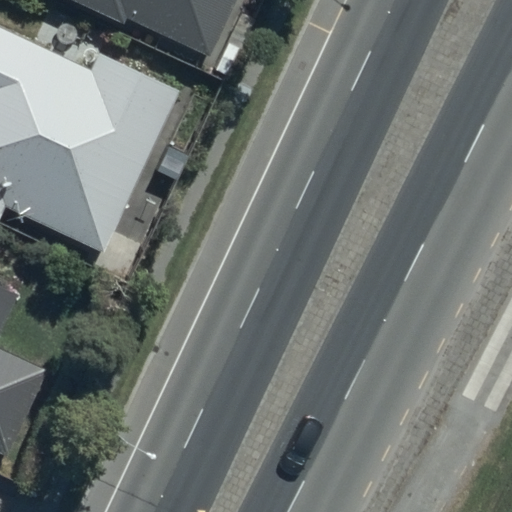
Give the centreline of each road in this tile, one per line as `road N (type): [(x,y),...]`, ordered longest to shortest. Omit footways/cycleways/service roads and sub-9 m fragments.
road 1 (secondary): [(154,511),(397,0)]
road 2 (secondary): [(511,97),(309,511)]
